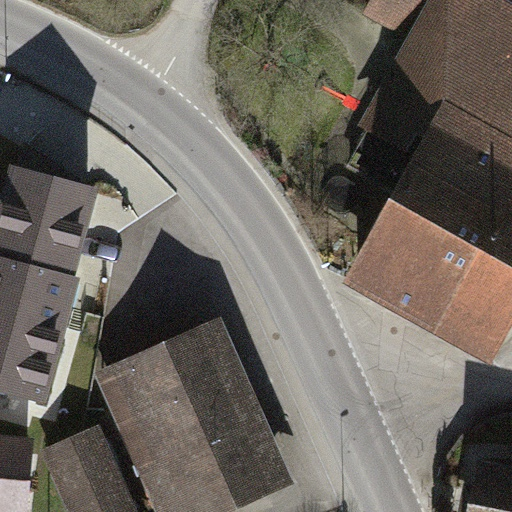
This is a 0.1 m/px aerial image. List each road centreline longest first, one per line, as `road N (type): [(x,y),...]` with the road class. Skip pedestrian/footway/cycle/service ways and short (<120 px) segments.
road 1 (tertiary): [(0,23),(65,51),(150,105),(212,163),(259,226),(342,398)]
road 2 (residential): [(342,398),(370,386),(511,383)]
road 3 (tertiary): [(342,398),(393,511)]
